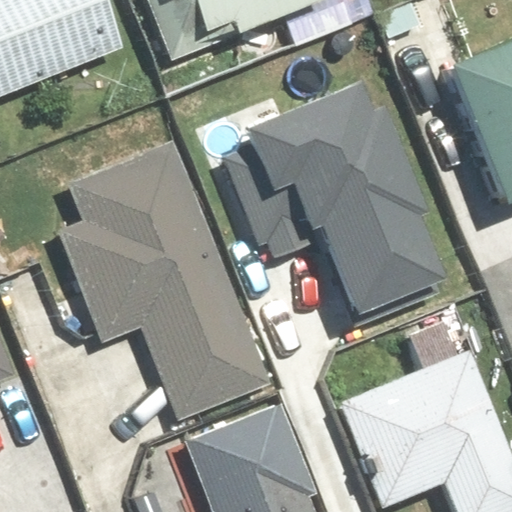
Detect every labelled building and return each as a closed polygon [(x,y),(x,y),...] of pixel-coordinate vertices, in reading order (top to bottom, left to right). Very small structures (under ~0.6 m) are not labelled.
[(0,0),(0,97),(121,48),(101,0),(0,0)] [(144,0),(168,61),(320,0),(144,0)] [(511,36),(446,62),(501,204),(511,200),(511,36)] [(461,280),(376,74),(237,130),(242,142),(222,150),(261,243),(269,240),(275,256),(333,232),(369,318),(461,280)] [(79,222),(56,231),(101,345),(141,329),(175,419),(267,383),(198,205),(175,214),(149,149),(64,182),(79,222)] [(418,368),(337,400),(380,509),(441,485),(451,511),(507,511),(511,510),(511,465),(454,317),(405,336),(418,368)] [(0,381),(13,377),(0,342),(0,381)] [(311,511),(306,497),(314,494),(280,404),(186,440),(213,511),(311,511)]
